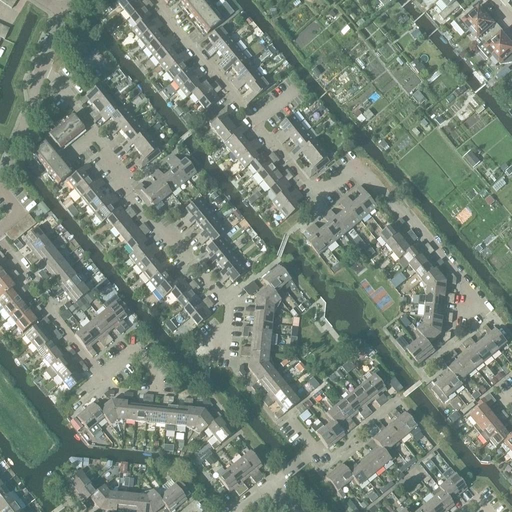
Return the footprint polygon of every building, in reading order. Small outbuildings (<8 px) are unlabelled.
[(9,0),(6,6),(11,9),(17,0),(9,0)] [(118,0),(116,2),(123,10),(135,0),(118,0)] [(135,0),(123,10),(130,19),(151,1),(149,0),(144,0),(140,4),(137,0),(135,0)] [(183,0),(180,2),(207,35),(221,23),(202,0),(183,0)] [(440,0),(447,8),(438,15),(443,21),(459,6),(455,2),(457,0),(440,0)] [(130,19),(136,27),(145,20),(146,20),(151,16),(147,11),(154,5),(151,1),(130,19)] [(216,9),(225,20),(233,13),(225,3),(216,9)] [(470,30),(489,14),(482,12),(479,8),(475,11),(471,7),(454,21),(465,34),(470,30)] [(475,41),(479,45),(491,34),(488,29),(493,25),(490,21),(489,14),(470,30),(478,39),(475,41)] [(131,31),(138,39),(159,22),(156,18),(149,24),(146,20),(145,20),(136,27),(131,31)] [(138,39),(145,48),(159,37),(155,32),(163,26),(159,22),(138,39)] [(3,27),(0,34),(0,38),(4,40),(9,29),(3,27)] [(489,60),(493,57),(492,56),(511,40),(504,37),(501,34),(503,32),(499,27),(491,34),(479,45),(477,47),(489,60)] [(204,50),(207,53),(228,36),(221,28),(207,39),(211,44),(204,50)] [(145,48),(152,56),(173,39),(170,35),(163,41),(159,37),(145,48)] [(217,51),(221,56),(235,45),(228,36),(207,53),(210,57),(217,51)] [(152,56),(159,65),(173,53),(169,49),(176,43),(173,39),(152,56)] [(492,56),(493,57),(499,64),(500,65),(511,63),(511,45),(511,40),(492,56)] [(217,66),(220,70),(242,53),(235,45),(221,56),(225,60),(217,66)] [(159,65),(166,73),(187,56),(184,52),(176,58),(173,53),(159,65)] [(231,68),(235,73),(248,61),(242,53),(220,70),(224,74),(231,68)] [(166,73),(173,81),(186,70),(183,66),(190,60),(187,56),(166,73)] [(231,83),(234,87),(255,70),(248,61),(235,73),(238,77),(231,83)] [(507,68),(503,72),(506,76),(511,72),(507,68)] [(173,81),(180,90),(201,73),(197,69),(190,75),(186,70),(173,81)] [(245,85),(248,90),(262,78),(255,70),(234,87),(237,91),(245,85)] [(186,98),(191,94),(200,87),(196,82),(204,76),(201,73),(180,90),(186,98)] [(262,78),(248,90),(252,94),(245,100),(248,104),(269,87),(262,78)] [(191,94),(198,103),(219,85),(216,81),(209,87),(205,83),(200,87),(191,94)] [(219,85),(198,103),(205,111),(219,100),(215,95),(222,89),(219,85)] [(88,101),(92,106),(105,94),(98,86),(77,103),(81,107),(88,101)] [(88,116),(91,120),(112,103),(105,94),(92,106),(95,110),(88,116)] [(105,123),(110,119),(119,111),(112,103),(91,120),(94,124),(101,118),(105,123)] [(208,123),(211,126),(211,127),(231,110),(228,106),(208,123)] [(106,129),(110,133),(131,116),(124,107),(119,111),(110,119),(114,123),(106,129)] [(210,127),(217,136),(231,124),(227,120),(234,114),(231,110),(211,127),(211,126),(210,127)] [(275,137),(278,141),(299,124),(292,115),(279,127),(282,131),(275,137)] [(48,136),(57,147),(60,150),(84,130),(72,116),(48,136)] [(120,131),(124,135),(137,124),(131,116),(110,133),(113,137),(120,131)] [(217,136),(224,144),(245,127),(241,123),(234,129),(231,124),(217,136)] [(120,145),(123,149),(144,132),(137,124),(124,135),(127,140),(120,145)] [(289,139),(292,144),(306,132),(299,124),(278,141),(281,145),(289,139)] [(224,144),(230,152),(244,141),(241,137),(248,131),(245,127),(224,144)] [(134,147),(137,152),(151,141),(144,132),(123,149),(126,153),(134,147)] [(289,154),(292,158),(313,141),(306,132),(292,144),(296,148),(289,154)] [(230,152),(237,161),(258,144),(255,140),(248,146),(244,141),(230,152)] [(72,174),(50,146),(46,141),(32,153),(58,185),(72,174)] [(151,141),(137,152),(141,156),(134,162),(140,170),(160,154),(157,150),(158,149),(151,141)] [(302,156),(306,160),(320,149),(313,141),(292,158),(295,162),(302,156)] [(244,169),(249,165),(258,158),(254,153),(261,148),(258,144),(237,161),(244,169)] [(320,149),(306,160),(310,165),(302,171),(309,179),(329,162),(326,159),(327,158),(320,149)] [(249,165),(256,174),(277,156),(274,152),(266,158),(263,154),(258,158),(249,165)] [(174,156),(170,160),(187,181),(196,174),(184,160),(180,164),(174,156)] [(256,174),(263,182),(276,171),(273,166),(280,160),(277,156),(256,174)] [(172,170),(168,174),(179,187),(187,181),(170,160),(166,163),(172,170)] [(67,181),(74,190),(87,179),(84,174),(91,168),(88,164),(67,181)] [(263,182),(269,190),(291,173),(287,169),(280,175),(276,171),(263,182)] [(157,170),(153,173),(170,194),(179,187),(168,174),(163,177),(157,170)] [(155,184),(151,187),(162,201),(170,194),(153,173),(149,176),(155,184)] [(269,190),(276,198),(285,191),(285,192),(290,188),(286,183),(294,177),(291,173),(269,190)] [(74,190),(80,198),(102,181),(98,177),(91,183),(87,179),(74,190)] [(80,198),(87,207),(101,195),(97,191),(105,185),(102,181),(80,198)] [(162,201),(151,187),(146,191),(140,184),(133,190),(149,210),(153,207),(154,208),(162,201)] [(362,197),(358,201),(369,215),(377,208),(360,187),(356,190),(362,197)] [(271,202),(278,211),(299,194),(296,190),(289,196),(285,192),(285,191),(276,198),(271,202)] [(87,207),(94,215),(115,198),(112,194),(105,200),(101,195),(87,207)] [(299,194),(278,211),(285,220),(299,208),(295,204),(302,198),(299,194)] [(347,197),(343,200),(361,221),(369,215),(358,201),(353,204),(347,197)] [(101,224),(106,219),(115,212),(111,208),(118,202),(115,198),(94,215),(101,224)] [(24,204),(28,210),(37,205),(33,199),(24,204)] [(181,221),(184,225),(206,208),(199,199),(185,210),(189,215),(181,221)] [(345,211),(341,214),(352,228),(361,221),(343,200),(339,204),(345,211)] [(106,219),(113,228),(134,210),(131,207),(123,213),(119,208),(115,212),(106,219)] [(195,223),(199,227),(212,216),(206,208),(184,225),(188,229),(195,223)] [(113,228),(119,236),(133,225),(130,220),(137,214),(134,210),(113,228)] [(330,211),(327,214),(344,235),(352,228),(341,214),(336,218),(330,211)] [(329,224),(324,228),(335,242),(344,235),(327,214),(323,217),(329,224)] [(28,215),(23,219),(31,228),(36,224),(28,215)] [(52,216),(41,224),(45,230),(56,222),(52,216)] [(195,238),(198,242),(219,224),(212,216),(199,227),(202,232),(195,238)] [(23,219),(19,223),(26,232),(31,228),(23,219)] [(397,222),(379,237),(386,245),(400,233),(397,229),(400,226),(397,222)] [(19,223),(14,226),(22,236),(26,232),(19,223)] [(119,236),(126,244),(147,227),(144,223),(137,229),(133,225),(119,236)] [(209,240),(212,244),(219,239),(226,233),(219,224),(198,242),(201,246),(209,240)] [(29,248),(43,237),(47,233),(41,225),(36,229),(22,240),(29,248)] [(314,225),(310,228),(327,249),(335,242),(324,228),(320,232),(314,225)] [(14,226),(9,230),(17,239),(22,236),(14,226)] [(126,244),(133,253),(142,245),(142,246),(147,242),(143,237),(151,231),(147,227),(126,244)] [(327,249),(310,228),(306,231),(312,238),(307,242),(318,256),(327,249)] [(12,243),(17,240),(17,239),(9,230),(5,234),(12,243)] [(386,245),(393,253),(414,235),(411,231),(404,237),(400,233),(386,245)] [(399,261),(403,258),(402,257),(413,249),(410,245),(417,239),(414,235),(393,253),(399,261)] [(32,259),(49,245),(43,237),(29,248),(32,253),(25,259),(28,262),(32,259)] [(201,260),(204,264),(225,247),(219,239),(212,244),(205,250),(209,254),(201,260)] [(17,240),(12,243),(18,250),(22,247),(17,240)] [(128,257),(135,265),(156,248),(153,244),(146,250),(142,246),(142,245),(133,253),(128,257)] [(42,264),(56,253),(49,245),(32,259),(28,262),(31,266),(38,260),(42,264)] [(402,257),(403,258),(408,265),(423,253),(417,246),(413,249),(402,257)] [(215,262),(219,267),(232,255),(225,247),(204,264),(208,268),(215,262)] [(135,265),(142,273),(156,262),(152,258),(159,252),(156,248),(135,265)] [(48,272),(62,261),(56,253),(42,264),(48,272)] [(408,265),(415,273),(430,261),(423,253),(408,265)] [(215,277),(218,281),(239,264),(232,255),(219,267),(222,271),(215,277)] [(55,280),(69,269),(62,261),(48,272),(55,280)] [(142,273),(149,282),(170,265),(167,261),(159,267),(156,262),(142,273)] [(415,273),(421,281),(436,269),(430,261),(415,273)] [(239,264),(218,281),(221,285),(229,279),(232,284),(246,272),(239,264)] [(149,282),(155,290),(169,279),(166,275),(173,269),(170,265),(149,282)] [(270,273),(282,288),(287,283),(292,290),(295,287),(278,266),(270,273)] [(0,272),(0,285),(16,272),(13,269),(7,274),(5,276),(1,271),(0,272)] [(69,269),(55,280),(58,284),(55,287),(58,291),(75,276),(69,269)] [(427,288),(426,296),(445,298),(449,299),(454,300),(455,295),(445,294),(447,282),(436,269),(421,281),(427,288)] [(0,285),(0,298),(10,290),(11,290),(14,287),(10,282),(13,280),(13,281),(19,276),(16,272),(0,285)] [(245,312),(272,315),(273,307),(280,301),(279,300),(282,298),(277,292),(282,288),(270,273),(262,280),(268,287),(255,297),(254,309),(245,308),(245,312)] [(396,288),(407,279),(401,273),(391,282),(396,288)] [(58,291),(54,294),(57,298),(64,292),(68,296),(82,285),(75,276),(58,291)] [(143,278),(130,286),(134,291),(146,282),(143,278)] [(162,299),(170,293),(184,282),(180,278),(173,283),(169,279),(155,290),(162,299)] [(170,293),(176,301),(197,284),(194,280),(187,286),(184,282),(170,293)] [(243,290),(248,296),(250,296),(258,289),(252,282),(243,290)] [(176,301),(183,309),(197,298),(193,294),(201,288),(197,284),(176,301)] [(29,288),(28,288),(26,285),(17,293),(14,295),(11,290),(10,290),(0,298),(0,306),(2,310),(29,288)] [(82,285),(68,296),(74,304),(88,293),(82,285)] [(9,317),(23,306),(19,301),(22,299),(32,292),(29,288),(2,310),(9,317)] [(426,296),(425,306),(444,308),(445,298),(426,296)] [(183,309),(190,318),(211,301),(208,297),(201,303),(197,298),(183,309)] [(9,317),(15,325),(38,307),(42,304),(39,301),(29,308),(30,309),(27,311),(23,306),(9,317)] [(211,301),(190,318),(197,326),(211,315),(207,310),(214,304),(211,301)] [(106,310),(118,325),(126,318),(114,304),(106,310)] [(425,306),(424,317),(443,318),(444,308),(425,306)] [(38,324),(32,317),(35,315),(41,310),(38,307),(15,325),(22,334),(18,336),(20,339),(24,336),(38,324)] [(118,325),(106,310),(98,317),(110,331),(114,328),(116,331),(120,328),(121,328),(118,325)] [(253,323),(271,325),(272,315),(245,312),(244,317),(253,318),(253,323)] [(90,323),(102,338),(105,341),(108,337),(106,334),(110,331),(98,317),(90,323)] [(297,347),(299,317),(292,317),(291,347),(297,347)] [(417,330),(418,331),(429,344),(441,335),(441,334),(442,322),(452,323),(452,319),(447,319),(443,318),(424,317),(423,325),(417,330)] [(24,336),(30,344),(45,332),(41,328),(49,322),(45,318),(38,324),(24,336)] [(104,341),(90,323),(82,330),(94,344),(98,341),(101,344),(104,341)] [(248,333),(252,333),(270,335),(271,325),(253,323),(252,328),(243,327),(243,332),(248,333)] [(485,333),(488,336),(499,350),(507,344),(509,345),(511,342),(511,341),(509,338),(505,341),(496,329),(491,333),(489,330),(485,333)] [(94,344),(82,330),(74,336),(92,358),(96,355),(90,347),(94,344)] [(420,340),(415,344),(427,358),(435,352),(429,344),(418,331),(415,333),(420,340)] [(30,344),(37,352),(51,340),(45,332),(30,344)] [(252,333),(251,343),(269,345),(270,335),(252,333)] [(488,336),(480,342),(491,357),(499,350),(488,336)] [(427,358),(415,344),(410,348),(401,337),(396,341),(405,353),(407,351),(418,365),(427,358)] [(58,348),(54,344),(57,341),(54,338),(51,340),(37,352),(43,360),(58,348)] [(472,349),(483,363),(491,357),(480,342),(475,346),(473,343),(469,346),(472,349)] [(241,348),(240,353),(268,355),(269,345),(251,343),(250,349),(241,348)] [(43,360),(50,368),(64,356),(58,348),(43,360)] [(472,349),(464,355),(475,370),(483,363),(472,349)] [(52,379),(56,376),(71,364),(67,360),(70,357),(74,354),(71,350),(67,353),(64,356),(50,368),(45,371),(52,379)] [(356,357),(359,361),(364,356),(362,352),(356,357)] [(258,382),(273,370),(267,364),(268,355),(240,353),(240,356),(249,357),(248,369),(258,382)] [(464,355),(456,362),(467,376),(475,370),(464,355)] [(56,376),(63,383),(84,366),(81,362),(74,368),(71,364),(56,376)] [(448,368),(450,372),(459,383),(460,382),(467,376),(456,362),(448,368)] [(84,366),(63,383),(69,392),(84,380),(80,376),(87,370),(84,366)] [(265,390),(279,378),(273,370),(258,382),(255,384),(258,388),(261,386),(265,390)] [(374,376),(366,382),(377,397),(386,390),(381,384),(385,380),(377,370),(372,373),(374,376)] [(450,372),(443,378),(455,393),(463,386),(460,382),(459,383),(450,372)] [(264,404),(286,386),(279,378),(265,390),(268,394),(261,400),(264,404)] [(455,393),(443,378),(435,385),(436,386),(431,390),(443,404),(448,400),(447,399),(455,393)] [(366,382),(358,389),(369,403),(377,397),(366,382)] [(286,386),(264,404),(267,408),(274,402),(278,406),(292,394),(286,386)] [(358,389),(350,395),(362,410),(369,403),(358,389)] [(116,420),(125,421),(126,403),(127,399),(127,393),(124,393),(123,402),(111,401),(110,401),(98,411),(104,419),(110,426),(116,420)] [(281,416),(284,414),(299,402),(292,394),(278,406),(281,410),(278,412),(281,416)] [(470,417),(477,425),(491,413),(487,408),(490,407),(496,402),(489,394),(479,403),(482,407),(470,417)] [(135,422),(145,423),(148,396),(143,395),(142,404),(137,404),(135,422)] [(350,395),(342,402),(354,416),(362,410),(350,395)] [(145,423),(155,424),(157,406),(152,405),(153,396),(148,396),(145,423)] [(165,425),(167,403),(168,398),(163,397),(163,402),(162,406),(157,406),(155,424),(165,425)] [(207,429),(213,423),(204,411),(203,410),(191,409),(192,400),(188,400),(188,405),(187,409),(186,427),(194,428),(199,435),(207,429)] [(86,409),(97,424),(104,419),(98,411),(96,408),(100,405),(96,401),(86,409)] [(342,402),(334,408),(346,423),(354,416),(342,402)] [(125,421),(135,422),(137,404),(126,403),(125,421)] [(165,425),(175,426),(177,408),(167,407),(167,403),(165,425)] [(295,410),(300,415),(306,410),(301,405),(295,410)] [(175,426),(186,427),(187,409),(177,408),(175,426)] [(326,415),(327,416),(338,429),(346,423),(334,408),(326,415)] [(91,429),(97,424),(86,409),(76,417),(93,438),(96,435),(91,429)] [(394,417),(396,420),(408,434),(416,427),(404,413),(400,417),(394,409),(390,413),(394,417)] [(304,421),(311,415),(307,411),(301,417),(304,421)] [(474,428),(480,435),(506,415),(503,411),(497,416),(495,418),(491,413),(477,425),(474,428)] [(487,443),(490,441),(504,429),(500,424),(503,422),(503,423),(509,418),(506,415),(480,435),(487,443)] [(329,424),(324,428),(336,443),(344,436),(338,429),(327,416),(324,418),(329,424)] [(213,423),(207,429),(212,435),(226,424),(221,417),(216,420),(213,423)] [(70,422),(76,430),(81,427),(74,419),(70,422)] [(396,420),(388,426),(400,441),(408,434),(396,420)] [(374,425),(380,433),(392,447),(393,447),(394,448),(395,448),(399,446),(399,444),(398,443),(400,441),(388,426),(384,429),(378,422),(374,425)] [(226,424),(212,435),(217,442),(211,447),(213,450),(234,433),(226,424)] [(314,426),(311,429),(328,449),(336,443),(324,428),(320,424),(315,428),(314,426)] [(496,449),(500,446),(511,436),(511,430),(510,432),(508,434),(504,429),(490,441),(496,449)] [(372,439),(378,447),(378,446),(389,460),(390,460),(390,461),(391,462),(395,459),(390,454),(389,454),(387,451),(392,447),(380,433),(372,439)] [(507,453),(510,451),(511,449),(511,436),(500,446),(507,453)] [(378,446),(378,447),(370,453),(382,467),(390,461),(390,460),(389,460),(378,446)] [(250,452),(242,459),(259,481),(263,478),(257,470),(261,467),(250,452)] [(370,453),(362,459),(374,474),(382,467),(370,453)] [(242,459),(234,465),(245,480),(249,477),(255,484),(259,481),(242,459)] [(362,459),(355,466),(366,480),(374,474),(362,459)] [(234,465),(225,472),(237,486),(240,489),(243,494),(247,490),(244,486),(241,483),(245,480),(234,465)] [(341,465),(333,471),(345,486),(350,482),(355,488),(357,486),(358,486),(347,472),(341,465)] [(355,466),(347,472),(358,486),(357,486),(358,487),(366,480),(355,466)] [(69,488),(76,496),(90,485),(86,479),(92,474),(90,471),(84,475),(80,470),(66,482),(70,487),(69,488)] [(345,486),(333,471),(325,478),(342,499),(345,496),(340,490),(345,486)] [(237,486),(225,472),(217,479),(229,493),(233,490),(236,493),(239,497),(243,494),(240,489),(237,486)] [(455,475),(446,482),(458,496),(466,489),(455,475)] [(124,487),(133,487),(134,477),(124,477),(124,487)] [(171,488),(166,492),(178,507),(186,500),(185,498),(174,485),(169,479),(166,482),(171,488)] [(178,481),(174,485),(185,498),(190,495),(178,481)] [(438,488),(441,492),(442,492),(450,502),(451,502),(458,496),(446,482),(438,488)] [(86,501),(89,499),(97,493),(96,492),(90,485),(76,496),(82,504),(85,508),(90,505),(86,501)] [(115,511),(117,494),(109,493),(104,486),(96,492),(97,493),(89,499),(99,511),(111,511),(115,511)] [(0,488),(0,501),(8,495),(2,487),(0,488)] [(163,487),(155,494),(158,499),(164,506),(166,509),(162,511),(171,511),(178,507),(166,492),(163,487)] [(138,496),(135,511),(156,511),(164,506),(158,499),(155,494),(153,491),(146,497),(138,496)] [(441,492),(434,498),(444,511),(446,511),(454,506),(451,502),(450,502),(442,492),(441,492)] [(115,511),(125,511),(127,495),(117,494),(115,511)] [(0,501),(0,511),(2,511),(15,503),(8,495),(0,501)] [(125,511),(135,511),(138,496),(127,495),(125,511)] [(444,511),(434,498),(426,505),(431,511),(444,511)] [(2,511),(20,511),(21,511),(15,503),(2,511)]
